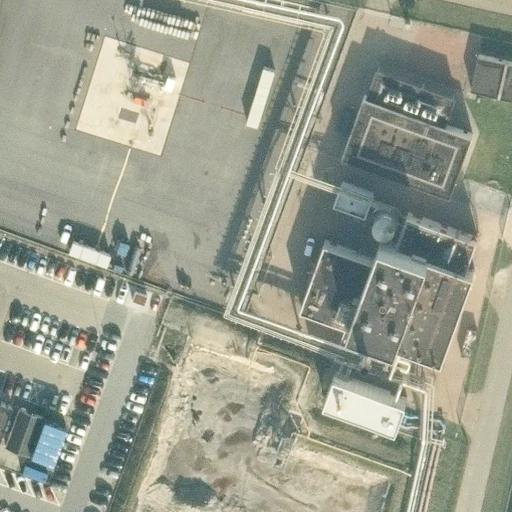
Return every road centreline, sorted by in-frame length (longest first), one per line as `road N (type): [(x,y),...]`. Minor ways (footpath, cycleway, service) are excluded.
road 1 (unknown): [(376,0),(326,154),(332,163),(511,222)]
road 2 (unknown): [(116,0),(82,130),(0,150)]
road 3 (unclassified): [(467,511),(511,315)]
